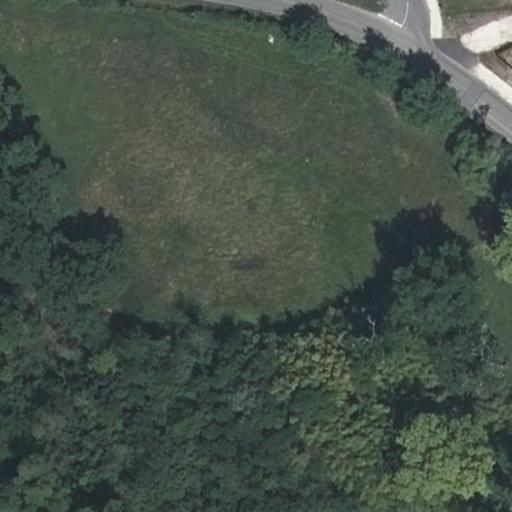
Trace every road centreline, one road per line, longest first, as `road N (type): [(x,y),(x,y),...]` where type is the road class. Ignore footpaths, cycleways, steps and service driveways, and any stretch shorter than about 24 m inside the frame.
road 1 (tertiary): [(408,52),(266,0)]
road 2 (tertiary): [(511,127),(408,52)]
